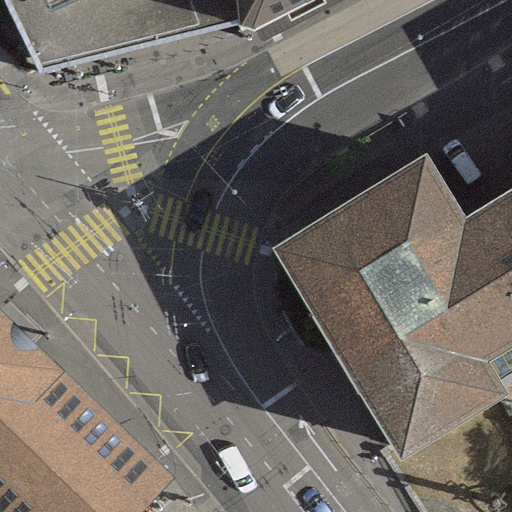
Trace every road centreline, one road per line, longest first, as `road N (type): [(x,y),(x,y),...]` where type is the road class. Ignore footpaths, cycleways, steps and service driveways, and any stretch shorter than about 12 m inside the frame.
road 1 (secondary): [(9,158),(215,400)]
road 2 (secondary): [(215,400),(202,316),(201,231),(214,192),(267,128)]
road 3 (secondary): [(505,0),(267,128)]
road 4 (secondary): [(267,128),(204,127),(119,147),(9,158)]
road 5 (secondary): [(215,400),(301,511)]
